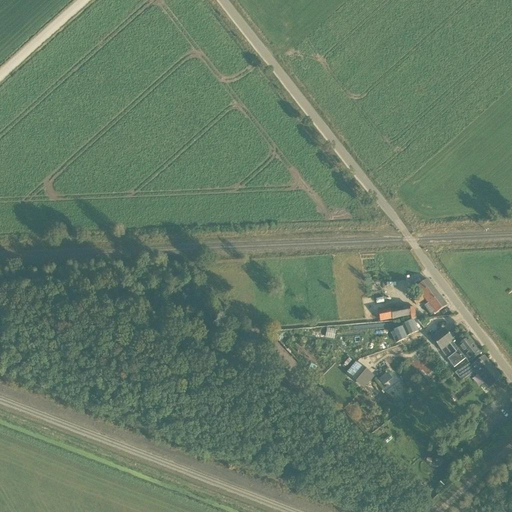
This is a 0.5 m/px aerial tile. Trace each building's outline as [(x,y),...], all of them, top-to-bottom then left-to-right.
[(435,314),(439,312),(447,306),(427,279),(416,288),(420,294),(412,300),(416,306),(424,300),(435,314)] [(408,306),(378,312),(380,321),(391,319),(391,321),(410,317),(411,320),(415,319),(413,308),(409,309),(408,306)] [(399,327),(392,333),(403,348),(423,333),(422,332),(425,330),(422,326),(419,328),(416,323),(403,333),(399,327)] [(444,328),(431,338),(441,351),(449,344),(454,341),(452,339),(444,328)] [(468,363),(480,353),(468,338),(461,343),(456,336),(452,339),(454,341),(449,344),(456,353),(447,359),(454,368),(465,359),(468,363)] [(481,354),(480,353),(468,363),(454,373),(455,374),(461,382),(464,379),(470,374),(474,371),(488,389),(500,379),(501,380),(496,374),(483,357),(483,358),(482,359),(479,355),(481,354)] [(373,378),(355,362),(345,374),(362,389),(373,378)] [(488,419),(482,424),(492,436),(498,430),(488,419)]
